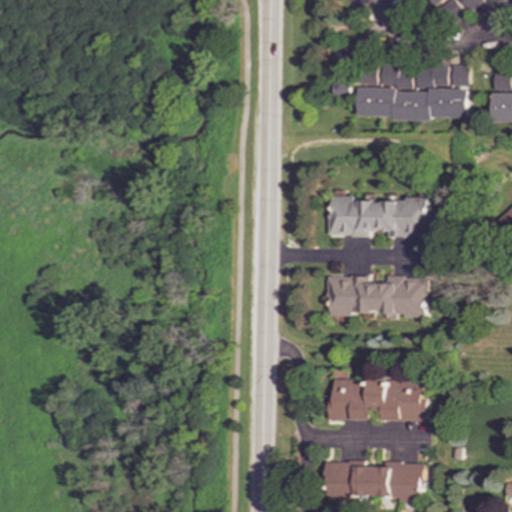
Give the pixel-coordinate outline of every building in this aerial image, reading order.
[(435,0),(440,6),(448,0),(462,0),(470,10),(485,0),(435,0)] [(472,119),(471,89),(400,91),(400,86),(415,86),(415,65),(384,66),(385,84),(389,84),(389,86),(362,87),(363,117),(397,116),(397,120),(472,119)] [(419,85),(450,87),(450,66),(420,65),(419,85)] [(455,82),(471,83),(472,65),(455,65),(455,82)] [(497,87),(511,87),(511,69),(497,69),(497,87)] [(353,97),(353,80),(336,81),(336,98),(353,97)] [(511,122),(511,93),(496,93),(497,123),(511,122)] [(432,235),(432,199),(333,201),(334,237),(373,236),(432,235)] [(511,207),(502,217),(511,228),(511,207)] [(431,278),(390,277),(389,284),(373,283),(374,278),(332,276),(331,296),(334,296),(334,314),(387,316),(430,317),(431,278)] [(429,422),(430,398),(425,398),(425,381),(337,379),(336,397),(332,397),(331,420),(374,420),(375,411),(386,411),(386,421),(429,422)] [(426,464),(395,463),(395,467),(357,466),(357,462),(330,462),(329,498),(425,501),(426,464)]
